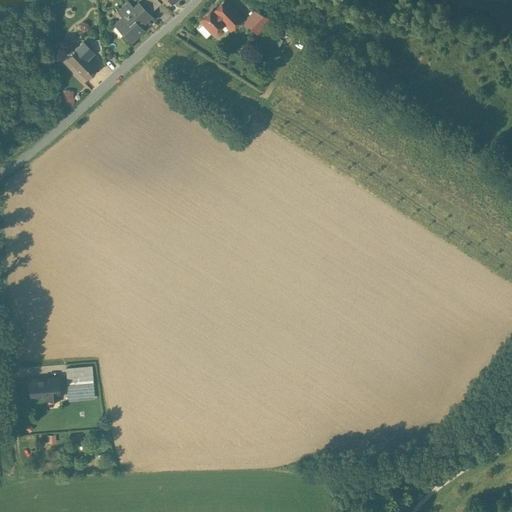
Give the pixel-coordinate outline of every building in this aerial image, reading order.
[(132,5),(128,0),(120,8),(126,14),(117,23),(131,39),(143,28),(140,24),(151,14),(147,10),(139,2),(137,1),(132,5)] [(157,0),(137,0),(137,1),(139,2),(147,10),(157,0)] [(225,0),(224,0),(214,10),(212,9),(200,20),(212,33),(214,32),(216,34),(219,34),(221,32),(221,29),(219,26),(224,22),(230,29),(242,18),(225,0)] [(272,19),(254,10),(244,20),(256,33),(272,19)] [(91,50),(83,41),(77,46),(83,52),(86,55),(91,50)] [(83,52),(77,46),(63,61),(83,81),(98,67),(86,55),(83,52)] [(64,104),(75,104),(75,89),(65,89),(64,104)] [(92,366),(66,368),(67,383),(76,382),(93,381),(92,366)] [(59,377),(28,379),(30,397),(46,395),(46,399),(59,398),(58,394),(60,394),(58,378),(59,377)] [(93,381),(76,382),(77,395),(94,394),(93,381)] [(76,382),(67,383),(68,396),(77,395),(76,382)]
